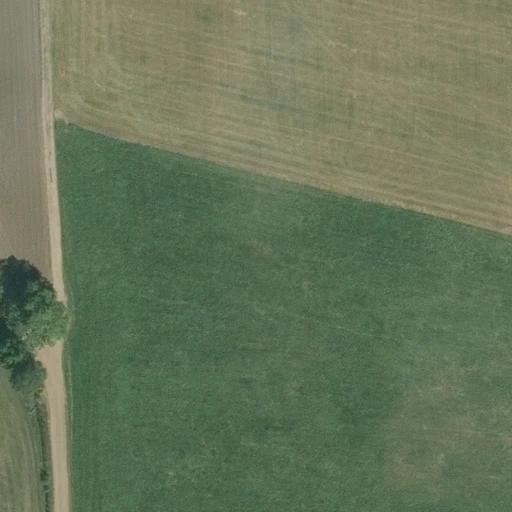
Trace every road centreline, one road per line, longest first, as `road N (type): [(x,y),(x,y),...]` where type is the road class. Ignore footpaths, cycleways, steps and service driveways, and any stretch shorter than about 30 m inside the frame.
road 1 (track): [(53,390),(44,0)]
road 2 (track): [(0,279),(53,390)]
road 3 (track): [(53,390),(57,511)]
